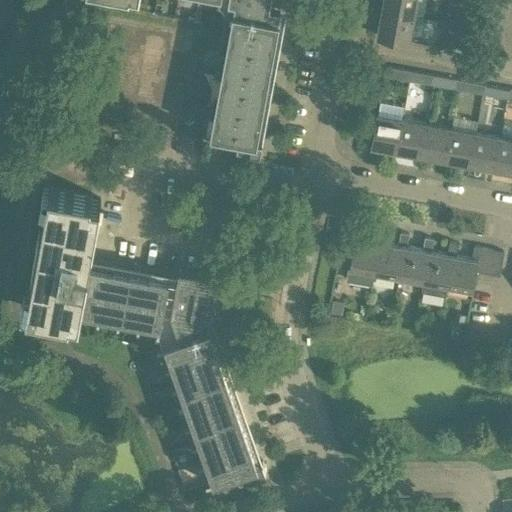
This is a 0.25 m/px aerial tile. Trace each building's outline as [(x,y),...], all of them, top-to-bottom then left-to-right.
[(267,18),(270,0),(226,0),(226,1),(225,10),(267,18)] [(415,16),(417,0),(384,0),(383,10),(415,16)] [(455,23),(459,0),(450,0),(446,21),(455,23)] [(279,20),(267,18),(225,10),(221,30),(275,40),(279,20)] [(410,42),(415,16),(383,10),(379,36),(410,42)] [(450,49),(455,23),(446,21),(441,48),(450,49)] [(271,60),(275,40),(221,30),(217,51),(271,60)] [(267,81),(271,60),(217,51),(214,71),(267,81)] [(372,63),(370,73),(380,75),(382,65),(372,63)] [(410,79),(412,70),(387,66),(386,75),(410,79)] [(435,84),(436,75),(412,70),(410,79),(435,84)] [(264,101),(267,81),(214,71),(210,91),(264,101)] [(459,88),(461,79),(436,75),(435,84),(459,88)] [(484,93),(485,84),(461,79),(459,88),(484,93)] [(508,97),(510,88),(485,84),(484,93),(508,97)] [(264,101),(210,91),(206,112),(260,121),(264,101)] [(257,138),(260,121),(206,112),(203,131),(239,138),(237,148),(260,153),(263,139),(257,138)] [(397,150),(403,118),(378,114),(373,145),(397,150)] [(422,154),(427,123),(403,118),(397,150),(422,154)] [(447,159),(452,127),(427,123),(422,154),(447,159)] [(471,163),(476,132),(452,127),(447,159),(471,163)] [(496,168),(501,136),(476,132),(471,163),(496,168)] [(511,170),(511,138),(501,136),(496,168),(511,170)] [(80,317),(89,264),(101,198),(92,197),(92,194),(49,186),(26,310),(69,318),(70,315),(80,317)] [(375,239),(357,236),(349,280),(374,284),(376,272),(382,241),(384,241),(386,229),(377,228),(375,239)] [(406,245),(408,246),(410,234),(402,232),(399,244),(384,241),(382,241),(376,272),(397,276),(397,281),(399,281),(400,277),(406,245)] [(430,250),(432,250),(434,238),(426,237),(424,249),(408,246),(406,245),(400,277),(422,281),(421,286),(423,286),(424,281),(430,250)] [(432,250),(430,250),(424,281),(423,286),(422,291),(447,296),(448,286),(454,254),(456,254),(458,242),(450,241),(448,253),(432,250)] [(489,272),(493,249),(474,245),(472,257),(456,254),(454,254),(448,286),(470,290),(470,295),(472,295),(473,290),(477,270),(489,272)] [(504,251),(493,249),(489,272),(500,274),(504,251)] [(99,321),(109,268),(89,264),(80,317),(99,321)] [(119,324),(129,271),(109,268),(99,321),(119,324)] [(139,328),(148,275),(129,271),(119,324),(139,328)] [(159,331),(167,287),(168,279),(148,275),(139,328),(159,331)] [(183,335),(191,292),(167,287),(159,331),(181,336),(183,335)] [(216,296),(191,292),(183,335),(208,325),(206,319),(212,317),(216,296)] [(215,345),(208,325),(183,335),(181,336),(158,344),(165,363),(215,345)] [(222,364),(215,345),(165,363),(172,383),(222,364)] [(230,384),(222,364),(172,383),(179,402),(230,384)] [(187,422),(237,403),(230,384),(179,402),(187,422)] [(194,441),(244,423),(237,403),(187,422),(194,441)] [(201,461),(251,442),(244,423),(194,441),(201,461)] [(257,459),(251,442),(201,461),(208,480),(241,468),(245,478),(267,470),(263,457),(257,459)]
